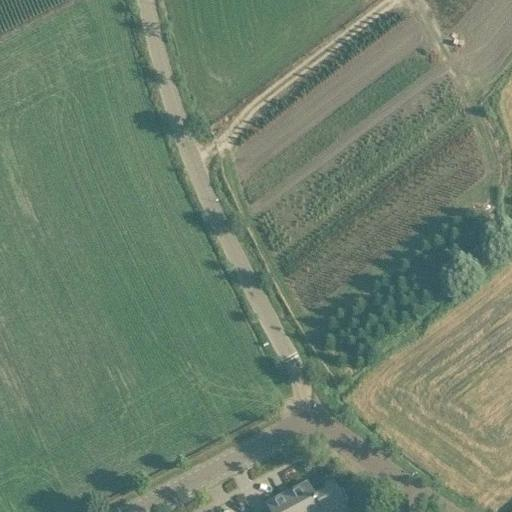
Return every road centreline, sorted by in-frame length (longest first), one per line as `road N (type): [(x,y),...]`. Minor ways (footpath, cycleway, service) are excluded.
road 1 (unclassified): [(298,419),(298,378),(169,116),(144,0)]
road 2 (unclassified): [(135,511),(298,419)]
road 3 (unclassified): [(446,511),(298,419)]
